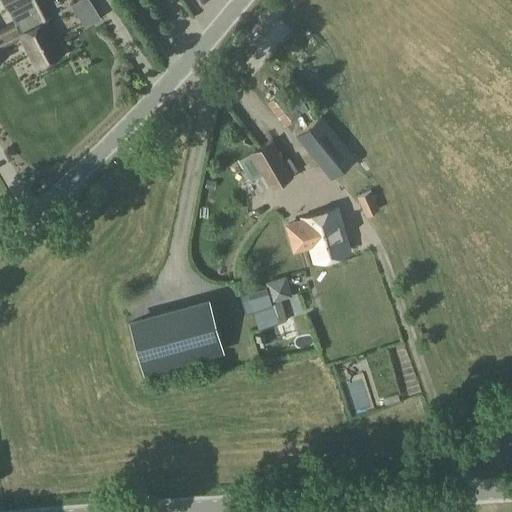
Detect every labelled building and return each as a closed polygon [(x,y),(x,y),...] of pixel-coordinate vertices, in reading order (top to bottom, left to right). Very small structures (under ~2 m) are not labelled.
[(11,25),(17,38),(20,36),(36,67),(64,52),(47,19),(50,15),(42,0),(4,0),(16,23),(11,25)] [(81,10),(69,17),(80,38),(92,32),(81,10)] [(17,38),(11,25),(0,30),(0,58),(6,56),(2,46),(17,38)] [(266,114),(280,140),(297,130),(283,105),(266,114)] [(356,157),(321,115),(295,135),(331,178),(356,157)] [(270,187),(293,175),(273,139),(250,152),(270,187)] [(380,207),(373,189),(356,197),(365,215),(380,207)] [(302,218),(309,244),(314,260),(348,250),(341,222),(337,208),(302,218)] [(247,301),(255,360),(268,358),(260,299),(247,301)] [(209,302),(131,322),(145,372),(222,351),(209,302)]
